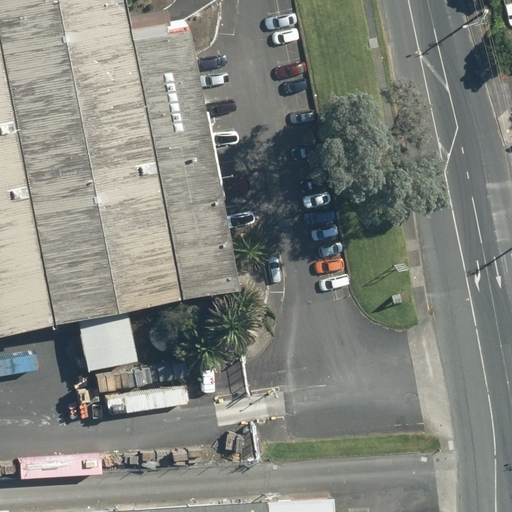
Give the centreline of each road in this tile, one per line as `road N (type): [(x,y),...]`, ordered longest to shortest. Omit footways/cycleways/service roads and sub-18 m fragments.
road 1 (secondary): [(421,0),(511,430)]
road 2 (unknown): [(325,386),(0,420)]
road 3 (unknown): [(325,386),(348,511)]
